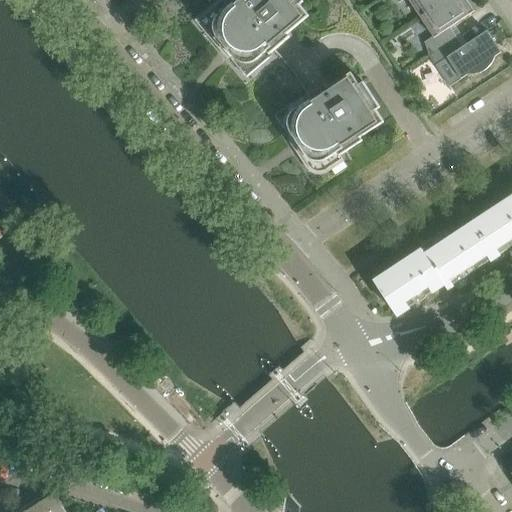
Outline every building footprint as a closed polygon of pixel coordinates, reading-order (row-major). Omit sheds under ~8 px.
[(298,26),(309,16),(299,5),(303,2),(301,0),(230,0),(226,4),(226,5),(227,5),(229,7),(217,17),(211,9),(197,21),(218,46),(226,38),(236,47),(228,56),(246,78),(260,66),(255,62),(267,52),(269,54),(268,54),(269,55),(290,38),(287,35),(298,26)] [(394,0),(398,3),(399,3),(403,0),(408,0),(420,17),(446,0),(394,0)] [(433,37),(425,43),(425,44),(429,56),(456,38),(450,28),(474,12),(466,0),(446,0),(420,17),(433,37)] [(456,38),(429,56),(439,64),(439,65),(448,59),(461,79),(468,75),(470,75),(472,75),(474,75),(477,75),(480,74),(481,73),(483,72),(485,71),(488,69),(489,67),(491,65),(492,63),(493,61),(494,60),(495,57),(501,53),(487,31),(463,48),(456,38)] [(304,101),(306,103),(293,112),(290,106),(275,116),(291,139),(301,135),(308,146),(298,152),(308,168),(309,170),(312,172),(314,173),(316,173),(318,174),(320,174),(322,174),(323,173),(326,172),(331,169),(325,161),(338,153),(339,155),(340,156),(363,141),(360,138),(384,123),(376,111),(380,108),(363,83),(359,85),(351,73),(328,89),(326,85),(303,100),(304,101)] [(511,197),(473,224),(495,257),(511,246),(511,243),(510,241),(511,239),(511,197)] [(495,257),(473,224),(426,255),(444,285),(447,289),(466,277),(463,272),(474,265),(477,269),(495,257)] [(444,285),(426,255),(423,250),(374,282),(394,312),(395,311),(410,307),(415,304),(412,299),(423,292),(426,296),(444,285)] [(65,511),(54,494),(41,502),(40,501),(37,503),(38,504),(25,511),(65,511)]
